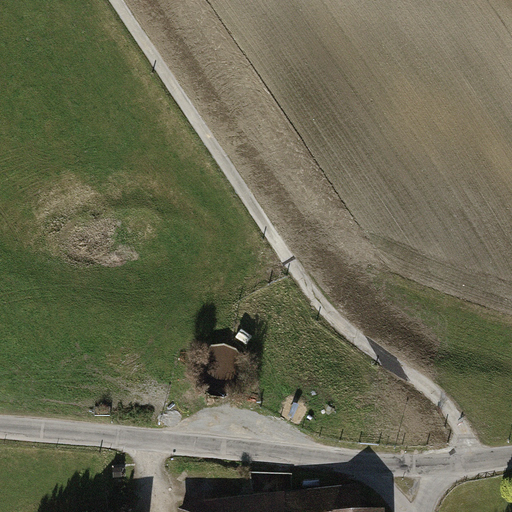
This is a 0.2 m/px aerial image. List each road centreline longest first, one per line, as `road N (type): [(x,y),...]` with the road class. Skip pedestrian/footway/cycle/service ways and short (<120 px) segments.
road 1 (track): [(474,462),(442,400),(311,292),(115,0)]
road 2 (unclassified): [(0,425),(359,462)]
